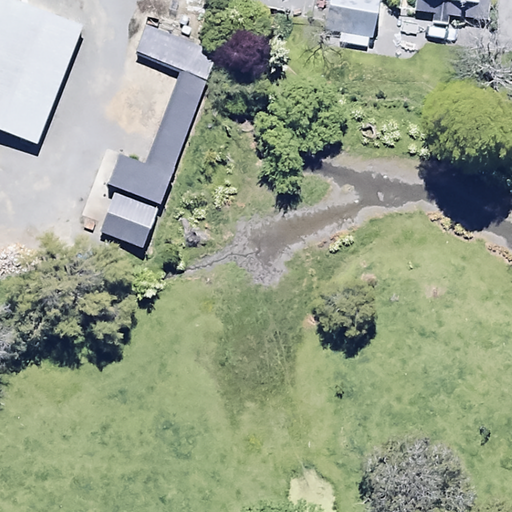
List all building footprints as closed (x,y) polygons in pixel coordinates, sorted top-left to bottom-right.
[(375,0),(332,0),(328,28),(370,35),(375,0)] [(487,0),(414,0),(414,10),(433,12),(432,22),(446,23),(448,0),(477,0),(487,1),(487,0)] [(0,3),(0,130),(43,146),(84,36),(0,3)] [(215,52),(145,24),(134,52),(204,80),(215,52)] [(163,168),(117,154),(108,183),(154,197),(163,168)] [(141,203),(113,193),(99,230),(127,240),(141,203)]
